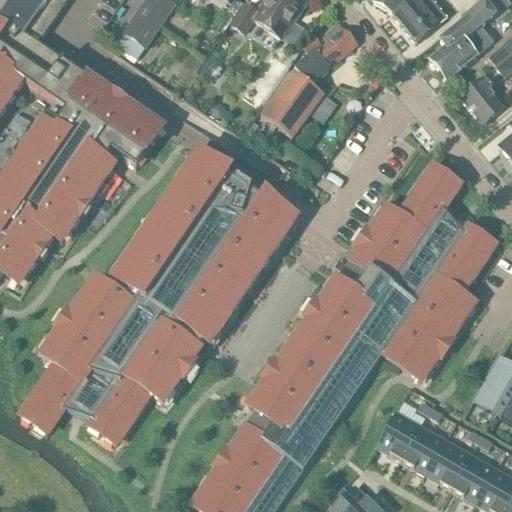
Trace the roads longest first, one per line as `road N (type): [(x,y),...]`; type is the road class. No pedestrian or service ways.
road 1 (residential): [(325,227),(58,48),(90,0)]
road 2 (residential): [(325,227),(417,95)]
road 3 (residential): [(511,216),(417,95)]
road 4 (residential): [(417,95),(338,0)]
